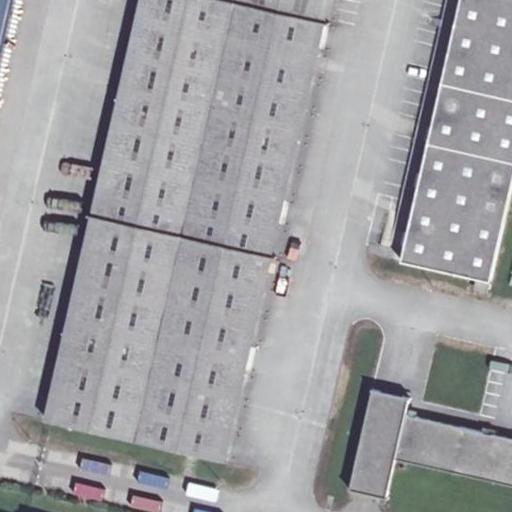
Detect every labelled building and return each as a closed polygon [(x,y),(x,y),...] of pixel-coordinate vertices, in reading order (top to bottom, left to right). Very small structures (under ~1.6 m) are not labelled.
[(0,0),(0,52),(11,0),(0,0)] [(323,0),(138,0),(46,415),(222,454),(323,0)] [(511,170),(511,0),(459,0),(402,256),(489,276),(511,170)] [(407,392),(372,384),(349,484),(385,492),(407,392)] [(511,434),(404,410),(394,454),(511,480),(511,434)]
